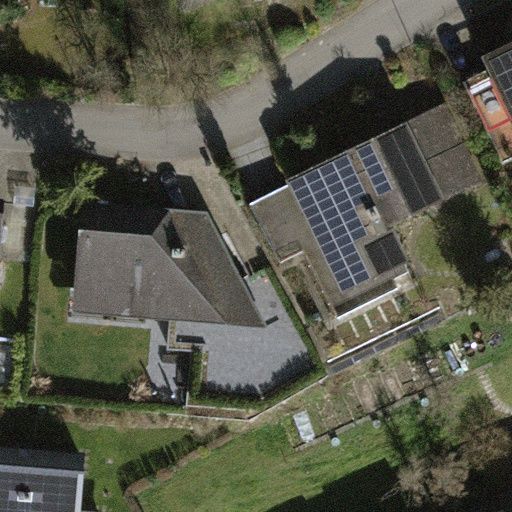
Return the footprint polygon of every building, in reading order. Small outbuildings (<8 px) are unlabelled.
[(0,0),(0,19),(8,19),(8,0),(0,0)] [(169,0),(170,20),(250,21),(250,9),(284,9),(284,0),(169,0)] [(511,63),(460,87),(506,185),(511,181),(511,63)] [(438,128),(245,225),(271,278),(293,267),(323,326),(391,292),(372,255),(476,203),(438,128)] [(194,234),(66,225),(58,340),(242,353),(273,341),(256,299),(225,312),(194,234)] [(72,511),(76,473),(0,466),(0,511),(72,511)]
